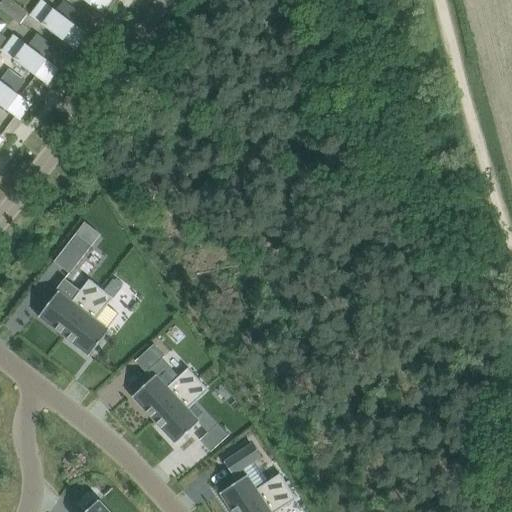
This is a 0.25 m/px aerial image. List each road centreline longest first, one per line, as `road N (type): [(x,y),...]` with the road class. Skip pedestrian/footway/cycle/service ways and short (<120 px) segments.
road 1 (unclassified): [(169,0),(0,217)]
road 2 (track): [(511,255),(438,0)]
road 3 (residential): [(35,387),(124,450),(178,511)]
road 4 (residential): [(30,511),(25,424),(35,387)]
